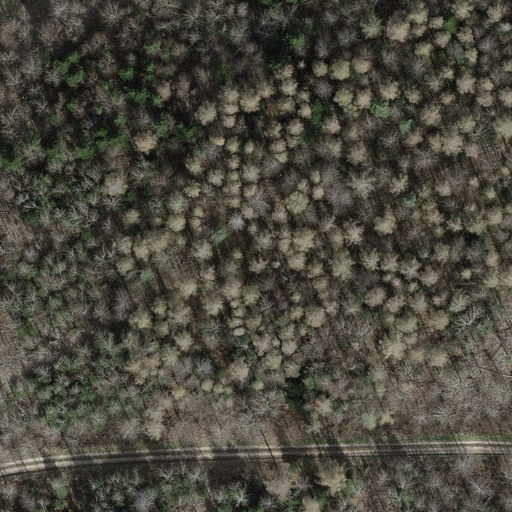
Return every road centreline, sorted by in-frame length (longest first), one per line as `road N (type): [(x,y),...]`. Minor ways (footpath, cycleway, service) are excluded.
road 1 (track): [(0,393),(245,249),(511,154)]
road 2 (track): [(511,442),(0,460)]
